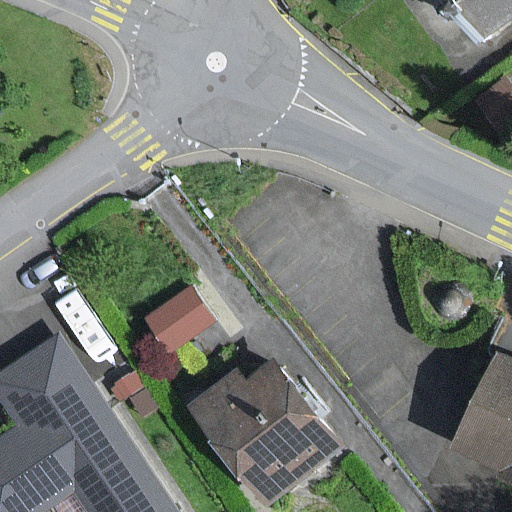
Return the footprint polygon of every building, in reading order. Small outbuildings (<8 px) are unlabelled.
[(511,0),(467,0),(492,36),(511,21),(511,0)] [(196,275),(149,299),(170,340),(217,315),(196,275)] [(455,284),(451,284),(447,285),(444,287),(441,290),(439,293),(437,296),(437,300),(438,304),(439,308),(442,311),(445,313),(449,315),(453,316),(457,315),(460,314),(464,312),(466,309),(468,305),(469,301),(469,297),(467,293),(465,290),(463,287),(459,285),(455,284)] [(180,511),(57,337),(0,377),(0,401),(19,428),(0,441),(0,511),(47,511),(74,493),(87,511),(180,511)] [(511,478),(511,357),(502,352),(456,453),(511,478)] [(341,449),(271,366),(254,381),(241,366),(194,406),(277,503),(341,449)]
